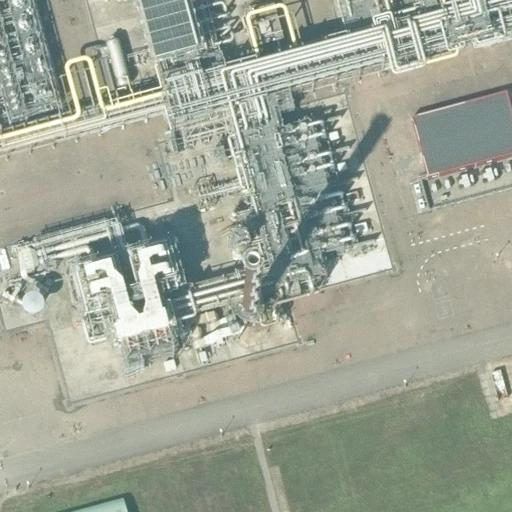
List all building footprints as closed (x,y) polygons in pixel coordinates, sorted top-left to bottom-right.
[(428,180),(511,157),(511,114),(507,95),(412,120),(428,180)] [(95,276),(93,259),(98,258),(97,248),(74,250),(77,278),(95,276)] [(31,277),(14,287),(24,304),(41,294),(31,277)] [(200,320),(203,331),(226,325),(223,314),(200,320)] [(127,511),(124,494),(29,511),(127,511)]
